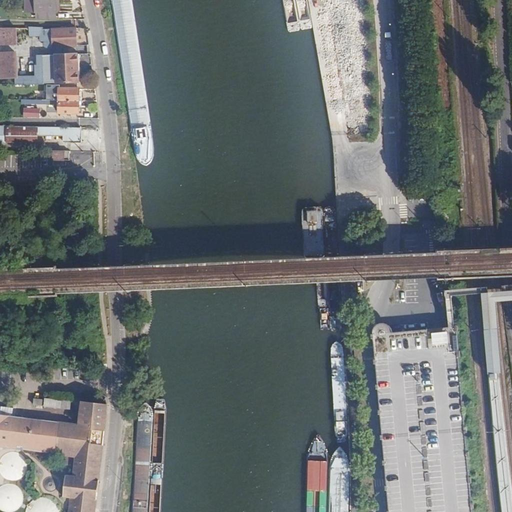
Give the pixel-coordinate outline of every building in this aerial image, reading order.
[(37,2),(37,10),(58,10),(58,2),(37,2)] [(37,10),(37,18),(57,18),(58,10),(37,10)] [(4,26),(4,46),(19,46),(18,27),(4,26)] [(44,31),(43,39),(48,39),(48,47),(78,47),(78,29),(44,29),(44,31)] [(4,52),(5,77),(17,77),(16,51),(4,52)] [(19,51),(19,64),(35,65),(34,51),(19,51)] [(45,56),(46,84),(79,82),(79,55),(45,56)] [(60,89),(60,97),(61,97),(61,101),(81,102),(81,90),(60,89)] [(60,105),(60,113),(80,114),(81,102),(61,101),(60,105)] [(24,107),(24,118),(41,118),(41,107),(24,107)] [(47,129),(46,136),(46,137),(64,137),(64,143),(71,143),(71,146),(82,146),(82,129),(47,129)] [(54,149),(53,159),(66,160),(67,150),(54,149)] [(70,153),(69,162),(82,162),(82,153),(70,153)] [(449,330),(449,328),(447,329),(427,331),(393,334),(393,332),(391,329),(389,326),(386,325),(382,325),(380,325),(377,326),(375,328),(374,332),(374,337),(375,351),(389,511),(405,511),(388,336),(449,330)] [(473,511),(458,345),(456,326),(449,326),(449,328),(449,330),(388,336),(405,511),(473,511)] [(511,511),(511,493),(510,478),(504,420),(499,370),(496,370),(493,370),(490,370),(488,370),(492,417),(498,479),(501,511),(511,511)] [(72,403),(46,400),(45,408),(71,410),(72,403)] [(82,412),(81,427),(0,416),(0,444),(63,452),(62,457),(76,459),(74,477),(67,476),(66,480),(79,481),(82,454),(90,455),(94,430),(106,431),(109,407),(107,407),(83,404),(83,408),(80,408),(79,412),(82,412)] [(72,499),(70,511),(96,511),(106,431),(94,430),(90,455),(82,454),(79,481),(66,480),(64,497),(72,499)] [(0,470),(2,473),(4,476),(6,479),(9,480),(12,481),(16,482),(19,481),(23,479),(26,477),(28,474),(29,471),(30,468),(29,464),(28,461),(27,458),(25,456),(22,454),(19,453),(15,452),(11,453),(8,454),(5,456),(3,458),(1,461),(1,464),(0,467),(0,470)] [(24,493),(23,492),(21,489),(19,487),(16,486),(14,485),(10,485),(7,485),(4,486),(1,488),(0,488),(0,508),(1,510),(3,511),(4,511),(17,511),(20,511),(22,509),(24,505),(25,503),(25,501),(25,498),(25,496),(24,493)] [(49,500),(47,500),(45,500),(43,500),(40,501),(37,502),(34,505),(31,509),(29,511),(60,511),(60,510),(59,508),(57,505),(56,504),(54,503),(51,501),(49,500)]
